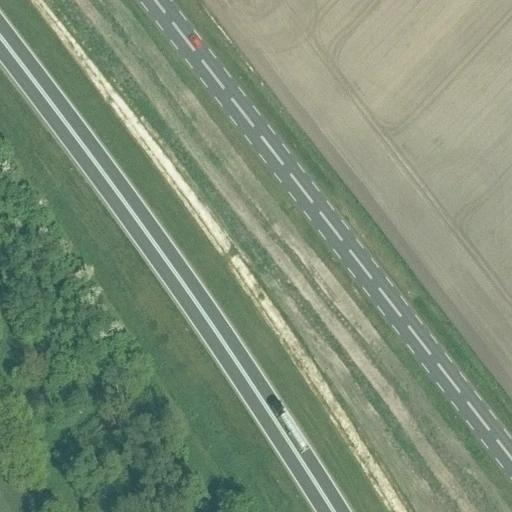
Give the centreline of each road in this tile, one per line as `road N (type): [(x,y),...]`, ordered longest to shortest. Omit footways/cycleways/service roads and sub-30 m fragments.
road 1 (secondary): [(511,466),(150,0)]
road 2 (trunk): [(328,511),(242,375),(0,41)]
